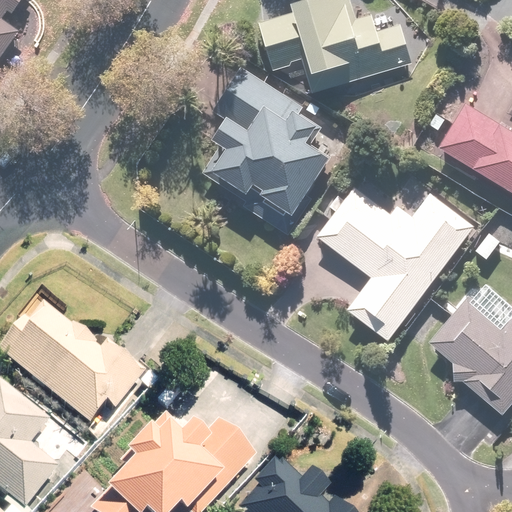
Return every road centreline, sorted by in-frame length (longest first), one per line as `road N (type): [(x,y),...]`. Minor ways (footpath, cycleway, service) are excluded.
road 1 (residential): [(29,179),(390,412),(452,461)]
road 2 (tertiary): [(29,179),(149,0)]
